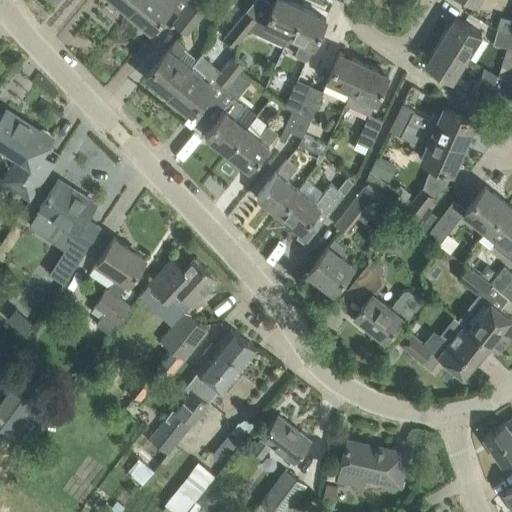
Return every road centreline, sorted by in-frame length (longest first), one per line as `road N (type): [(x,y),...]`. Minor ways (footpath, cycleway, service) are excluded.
road 1 (residential): [(511,386),(472,407),(420,413),(347,389),(311,358),(264,289),(9,21),(0,0)]
road 2 (residential): [(345,0),(358,25),(386,46),(411,40),(433,0)]
